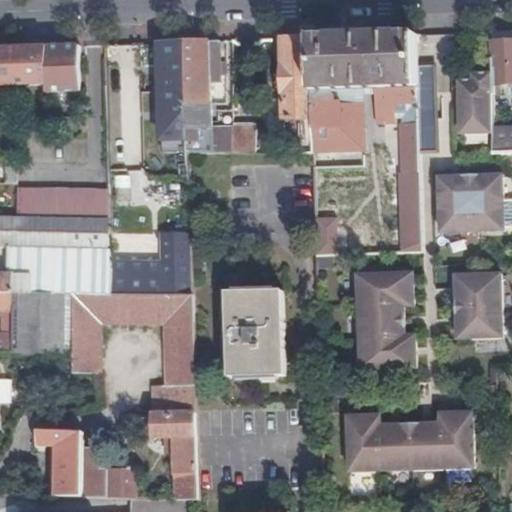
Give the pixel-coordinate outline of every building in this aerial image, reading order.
[(361,39),(313,40),(317,154),(366,152),(364,92),(379,91),(380,120),(388,120),(388,125),(396,125),(396,107),(420,106),(419,67),(417,37),(361,39)] [(313,40),(285,41),(287,122),(305,122),(306,156),(316,156),(317,154),(313,40)] [(167,158),(191,158),(191,155),(191,149),(190,143),(187,44),(161,45),(164,146),(166,146),(167,158)] [(198,44),(187,44),(190,143),(215,142),(212,44),(198,44)] [(511,44),(494,45),(496,76),(497,95),(503,95),(503,87),(511,86),(511,44)] [(0,96),(23,96),(23,88),(50,87),(50,94),(84,93),(83,48),(25,49),(0,50),(0,96)] [(419,67),(420,106),(421,126),(422,152),(439,152),(436,67),(419,67)] [(497,95),(496,76),(494,76),(478,76),(477,77),(477,83),(463,84),(465,136),(498,134),(498,131),(497,95)] [(422,152),(421,126),(405,127),(407,191),(423,191),(422,152)] [(259,129),(236,128),(237,155),(259,155),(259,129)] [(511,130),(498,131),(498,134),(499,155),(511,154),(511,130)] [(20,160),(10,160),(10,186),(19,187),(20,160)] [(507,175),(441,177),(443,234),(509,232),(507,175)] [(20,220),(113,221),(112,193),(21,191),(20,220)] [(0,247),(113,250),(113,221),(20,220),(5,219),(0,218),(0,247)] [(320,251),(339,250),(337,218),(318,219),(320,251)] [(115,297),(196,299),(195,268),(114,267),(114,272),(115,297)] [(459,271),(460,285),(460,292),(461,321),(462,328),(462,341),(508,339),(505,270),(459,271)] [(35,295),(75,296),(75,272),(72,272),(36,279),(35,295)] [(75,296),(115,297),(114,272),(75,272),(75,296)] [(361,275),(363,371),(411,369),(420,369),(419,336),(409,336),(409,325),(409,317),(408,307),(418,307),(417,273),(361,275)] [(0,277),(0,294),(16,295),(35,295),(36,279),(0,277)] [(75,355),(75,296),(35,295),(16,295),(16,315),(15,343),(15,354),(75,355)] [(282,356),(282,377),(283,380),(290,380),(288,295),(280,295),(280,299),(239,300),(239,296),(231,297),(233,381),(241,381),(241,378),(270,377),(269,351),(275,351),(275,356),(282,356)] [(0,373),(103,376),(104,325),(168,327),(170,389),(154,390),(156,440),(177,440),(178,503),(202,503),(196,299),(115,297),(75,296),(75,355),(15,354),(0,353),(0,373)] [(0,342),(0,353),(15,354),(15,343),(0,342)] [(270,377),(282,377),(282,356),(275,356),(275,351),(269,351),(270,377)] [(413,426),(414,472),(477,470),(475,414),(462,414),(455,414),(442,414),(442,425),(431,425),(424,425),(413,426)] [(351,473),(414,472),(413,426),(401,426),(394,426),(383,427),(383,417),(370,417),(363,417),(350,418),(351,473)] [(60,500),(139,502),(139,472),(105,470),(105,450),(86,449),(86,436),(41,434),(41,448),(61,449),(60,500)]
